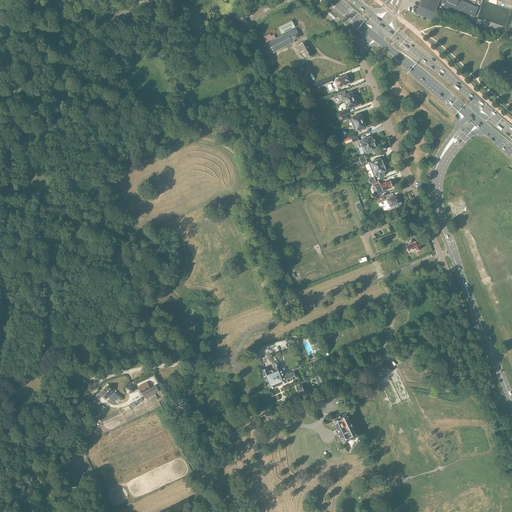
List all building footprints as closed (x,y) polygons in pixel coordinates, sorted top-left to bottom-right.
[(432,20),(440,0),(420,0),(415,13),(427,19),(432,20)] [(443,0),(442,3),(474,17),(478,8),(462,1),(461,2),(456,0),(443,0)] [(243,19),(241,14),(231,18),(235,28),(240,26),(240,25),(247,23),(246,22),(245,18),(243,19)] [(282,34),(295,27),(292,20),(278,27),(282,34)] [(293,43),(291,40),(287,33),(269,42),(275,53),(293,43)] [(270,34),(263,37),(264,39),(265,43),(275,38),(274,34),(271,36),(270,34)] [(303,51),(307,58),(313,56),(305,41),(300,44),(297,46),(300,53),(303,51)] [(338,80),(334,81),(337,88),(343,85),(343,86),(344,85),(348,83),(348,82),(348,80),(347,80),(345,77),(338,79),(338,80)] [(325,80),(310,86),(312,89),(326,83),(325,80)] [(352,93),(346,95),(344,91),(333,96),(335,99),(338,97),(340,101),(343,100),(344,103),(354,99),(354,98),(354,96),(353,96),(352,93)] [(354,99),(344,103),(347,109),(349,108),(349,109),(350,108),(357,105),(355,102),(356,102),(355,100),(354,99)] [(347,115),(348,114),(347,110),(336,114),(338,118),(347,115)] [(352,126),(363,121),(363,120),(363,118),(362,118),(361,115),(353,118),(353,117),(352,118),(353,118),(350,119),(351,120),(353,125),(351,125),(352,126)] [(354,129),(355,131),(358,130),(358,131),(358,130),(365,127),(364,124),(365,124),(364,122),(363,121),(352,126),(353,129),(354,129)] [(359,149),(374,143),(372,140),(371,140),(370,137),(359,142),(359,141),(357,142),(357,143),(357,144),(356,144),(358,149),(359,149)] [(361,155),(363,154),(375,149),(374,147),(375,146),(374,143),(359,149),(361,155)] [(360,161),(365,159),(364,156),(351,160),(353,164),(357,163),(360,161)] [(380,159),(369,163),(371,169),(383,165),(382,161),(381,162),(380,159)] [(383,165),(371,169),(375,177),(379,176),(378,174),(385,171),(384,168),(385,168),(383,165)] [(378,181),(372,183),(373,187),(375,186),(379,195),(384,192),(383,191),(389,189),(392,187),(392,186),(392,184),(391,184),(390,181),(384,184),(384,183),(383,184),(381,185),(381,184),(379,184),(378,181)] [(378,202),(378,203),(378,204),(383,202),(387,210),(401,204),(401,203),(400,200),(399,199),(398,200),(396,196),(394,197),(390,199),(387,200),(385,196),(380,198),(376,199),(378,202)] [(414,242),(412,241),(410,242),(411,244),(406,246),(409,251),(416,249),(417,251),(421,249),(418,241),(414,242)] [(267,368),(261,370),(269,389),(270,389),(275,387),(275,388),(281,385),(286,383),(286,382),(295,378),(293,373),(291,374),(291,373),(287,374),(287,373),(283,375),(278,363),(273,365),(275,369),(268,372),(267,368)] [(390,364),(383,369),(379,372),(376,374),(377,376),(379,378),(382,383),(389,378),(391,377),(394,375),(397,373),(394,368),(390,364)] [(322,374),(318,376),(320,383),(319,383),(320,387),(326,384),(322,374)] [(145,397),(155,392),(158,390),(156,385),(150,388),(147,382),(139,386),(142,392),(143,392),(145,397)] [(107,386),(101,394),(106,399),(108,397),(109,396),(110,398),(110,399),(113,402),(118,397),(114,393),(114,394),(112,393),(113,392),(107,386)] [(303,387),(296,390),(300,399),(310,395),(309,391),(305,392),(303,387)] [(333,420),(337,430),(343,444),(357,438),(347,414),(333,420)] [(72,466),(65,468),(71,484),(77,481),(72,466)]
